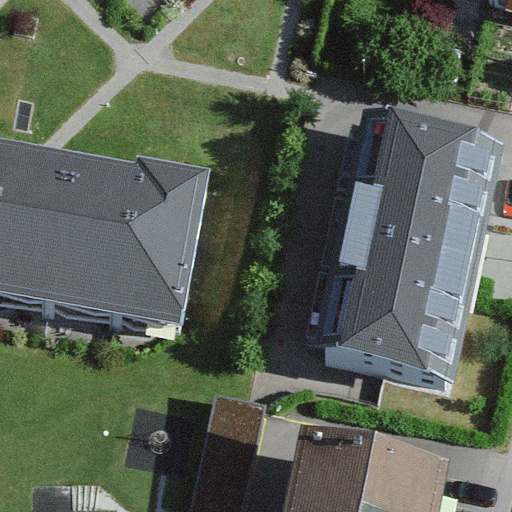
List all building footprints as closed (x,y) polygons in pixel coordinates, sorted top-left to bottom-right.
[(511,0),(488,0),(487,4),(511,10),(511,0)] [(500,164),(366,134),(316,362),(450,392),(489,216),(500,164)] [(0,306),(180,336),(204,194),(31,166),(0,160),(0,306)] [(193,511),(244,511),(266,414),(218,403),(193,511)] [(444,511),(450,484),(304,456),(292,511),(444,511)]
